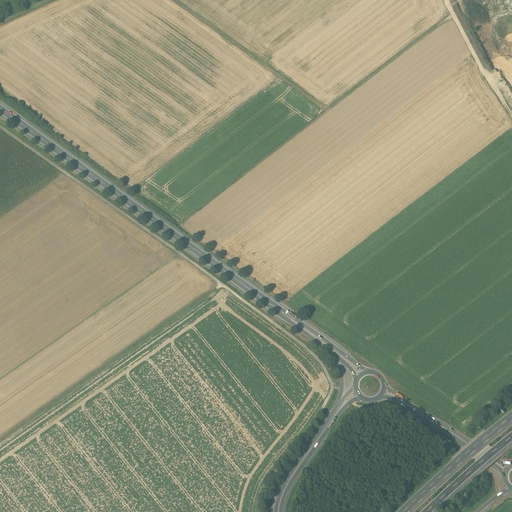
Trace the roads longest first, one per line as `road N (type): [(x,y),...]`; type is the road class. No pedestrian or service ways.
road 1 (primary): [(290,319),(0,109)]
road 2 (track): [(182,224),(454,16)]
road 3 (track): [(0,441),(221,283)]
road 4 (track): [(327,109),(174,0)]
road 5 (primary): [(511,463),(384,386)]
road 6 (primary): [(380,396),(504,475)]
road 7 (motorway): [(280,511),(305,458),(360,396)]
road 8 (motorway): [(511,419),(406,511)]
road 9 (track): [(255,511),(272,470),(321,409)]
road 10 (motorway): [(335,408),(284,481),(275,511)]
